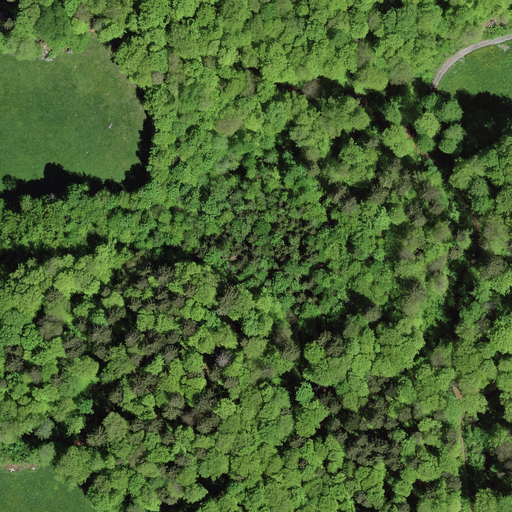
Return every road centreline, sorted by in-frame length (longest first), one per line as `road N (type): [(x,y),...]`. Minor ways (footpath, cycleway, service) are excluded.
road 1 (track): [(408,124),(475,219),(454,364),(476,511)]
road 2 (track): [(511,37),(454,58),(419,116),(397,124),(375,111),(359,79),(356,0)]
road 3 (track): [(234,511),(296,437),(302,347),(279,291)]
